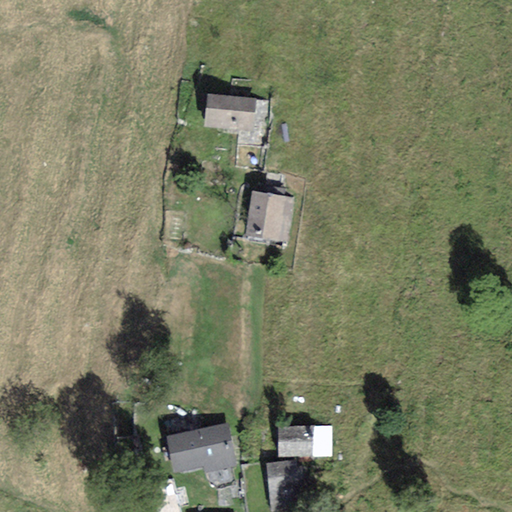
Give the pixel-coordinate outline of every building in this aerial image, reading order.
[(256,98),(207,94),(205,127),(253,131),(256,98)] [(287,242),(293,198),(251,192),(245,236),(287,242)] [(226,424),(166,437),(173,473),(202,466),(204,473),(236,467),(226,424)] [(313,426),(277,427),(276,457),(311,457),(313,426)] [(331,427),(313,426),(311,457),(331,457),(331,427)] [(298,460),(265,464),(270,511),(279,511),(303,510),(298,460)]
